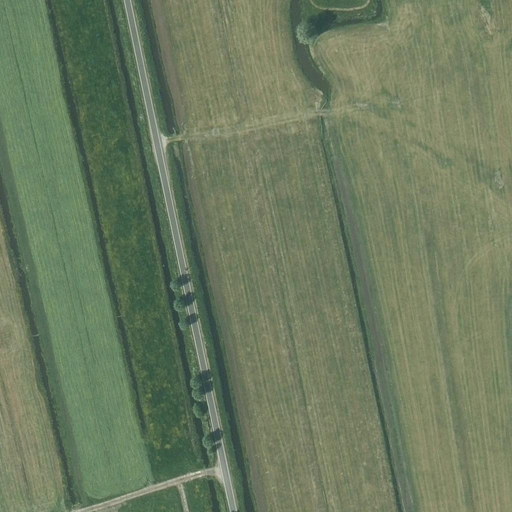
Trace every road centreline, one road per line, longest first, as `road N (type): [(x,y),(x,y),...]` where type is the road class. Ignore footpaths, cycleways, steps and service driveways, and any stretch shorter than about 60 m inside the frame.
road 1 (unclassified): [(232,511),(127,0)]
road 2 (track): [(344,106),(157,143)]
road 3 (track): [(186,511),(179,480),(79,511)]
